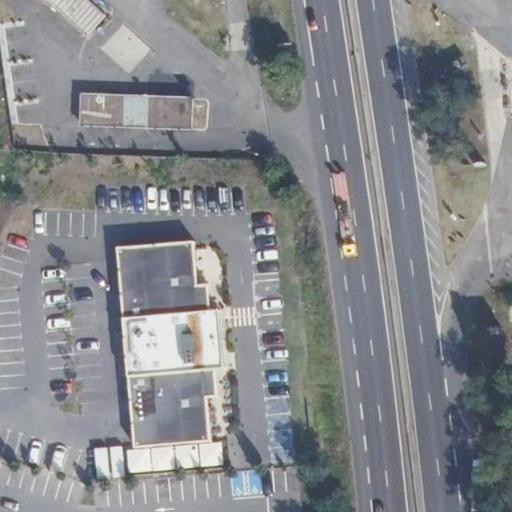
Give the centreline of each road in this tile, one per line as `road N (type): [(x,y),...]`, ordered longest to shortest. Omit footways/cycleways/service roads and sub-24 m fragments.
road 1 (primary): [(447,511),(439,412),(425,363),(375,0)]
road 2 (primary): [(336,96),(388,511)]
